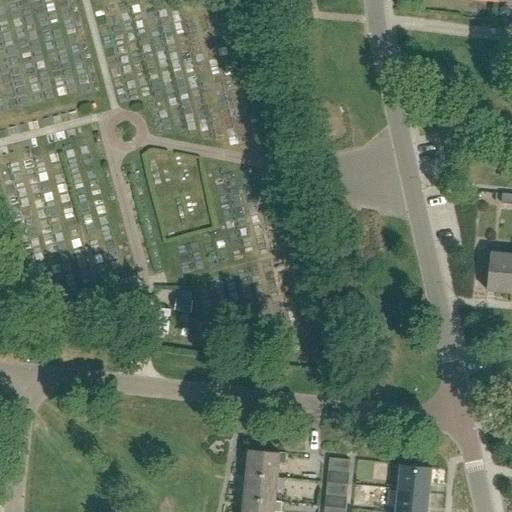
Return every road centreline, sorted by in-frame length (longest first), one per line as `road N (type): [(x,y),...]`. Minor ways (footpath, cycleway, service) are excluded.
road 1 (residential): [(461,421),(27,375)]
road 2 (residential): [(461,421),(375,23)]
road 3 (residential): [(511,37),(375,23)]
road 4 (residential): [(14,511),(27,375)]
